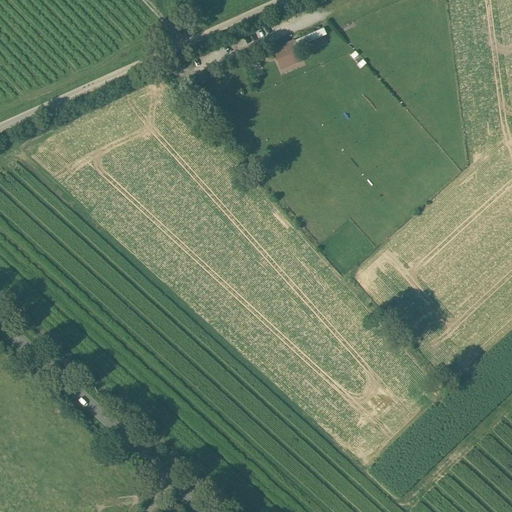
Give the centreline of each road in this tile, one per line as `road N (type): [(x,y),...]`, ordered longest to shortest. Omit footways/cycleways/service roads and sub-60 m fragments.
road 1 (unclassified): [(284,0),(0,127)]
road 2 (secondary): [(0,322),(206,511)]
